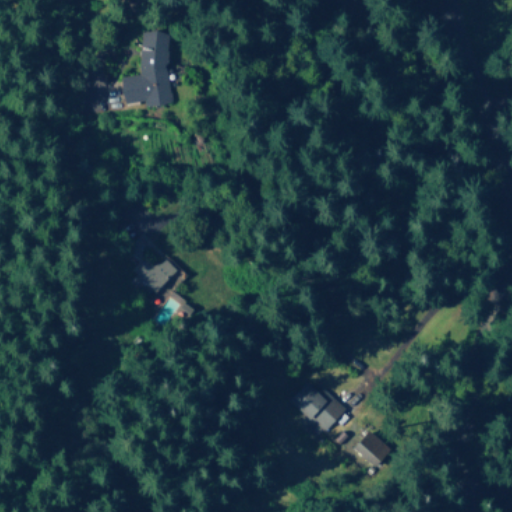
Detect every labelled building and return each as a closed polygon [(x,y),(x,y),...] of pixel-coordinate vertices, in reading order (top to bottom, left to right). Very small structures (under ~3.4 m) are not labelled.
[(167,102),(162,66),(164,51),(163,47),(165,33),(147,30),(139,31),(134,64),(136,73),(116,77),(121,102),(140,99),(142,106),(167,102)] [(132,256),(142,244),(133,236),(123,248),(132,256)] [(162,255),(149,267),(140,256),(128,267),(149,291),(173,268),(162,255)] [(319,431),(341,408),(317,385),(312,391),(302,381),(285,399),(319,431)] [(385,449),(365,430),(349,446),(370,465),(385,449)]
